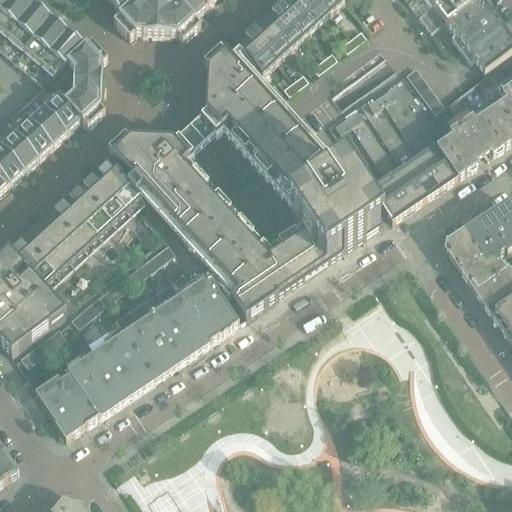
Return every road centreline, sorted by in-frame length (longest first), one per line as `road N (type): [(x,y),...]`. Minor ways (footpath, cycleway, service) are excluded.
road 1 (residential): [(76,469),(411,244)]
road 2 (residential): [(511,401),(411,244)]
road 3 (residential): [(0,237),(126,123)]
road 4 (residential): [(411,244),(511,179)]
